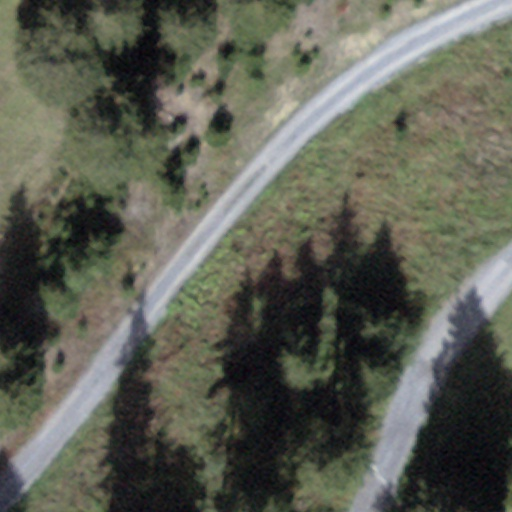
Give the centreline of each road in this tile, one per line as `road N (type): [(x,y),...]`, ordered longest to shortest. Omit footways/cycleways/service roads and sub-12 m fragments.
road 1 (track): [(0,495),(271,157),(369,68),(502,0)]
road 2 (track): [(367,511),(461,311),(511,264)]
